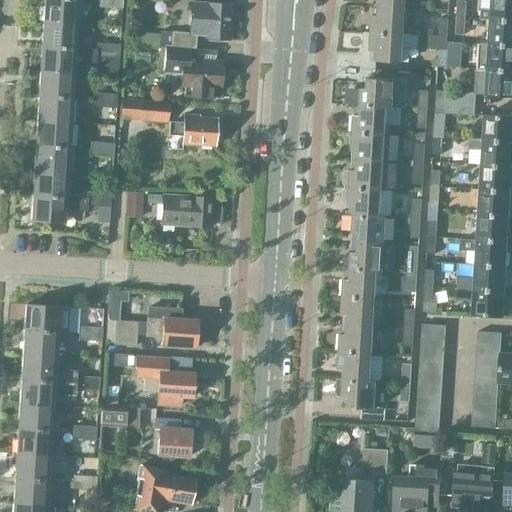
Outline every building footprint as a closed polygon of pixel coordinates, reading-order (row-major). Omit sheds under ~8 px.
[(44,0),(43,21),(77,24),(78,0),(44,0)] [(110,0),(110,7),(122,8),(122,0),(110,0)] [(481,10),(480,20),(491,20),(511,21),(511,0),(492,0),(491,11),(481,10)] [(457,2),(456,19),(464,20),(465,3),(457,2)] [(173,32),(172,47),(196,48),(197,33),(206,34),(206,37),(230,38),(232,6),(192,3),(190,33),(173,32)] [(372,15),(371,33),(403,35),(405,8),(379,6),(378,16),(372,15)] [(439,36),(439,37),(447,38),(449,19),(440,19),(439,36)] [(464,20),(456,19),(455,36),(463,36),(464,20)] [(511,21),(491,20),(489,45),(511,46),(511,21)] [(43,21),(42,46),(82,49),(83,36),(84,24),(77,24),(43,21)] [(166,46),(172,47),(173,32),(160,31),(159,46),(166,46)] [(371,33),(370,51),(376,51),(375,61),(401,63),(402,48),(417,49),(418,36),(403,35),(371,33)] [(418,36),(417,49),(439,50),(447,50),(447,42),(447,38),(439,37),(439,36),(433,36),(422,35),(418,35),(418,36)] [(454,43),(447,42),(447,50),(448,50),(462,51),(463,43),(454,43)] [(96,44),(96,50),(96,56),(107,57),(108,44),(96,44)] [(108,44),(107,57),(119,58),(119,45),(108,44)] [(479,44),(477,69),(511,71),(511,46),(489,45),(479,44)] [(42,46),(40,71),(74,73),(75,62),(95,64),(96,56),(96,50),(82,49),(42,46)] [(196,48),(172,47),(166,46),(164,73),(182,75),(181,86),(191,87),(191,97),(211,98),(211,89),(222,89),(224,62),(195,60),(196,48)] [(448,50),(447,50),(439,50),(438,67),(447,67),(448,50)] [(511,71),(477,69),(476,69),(474,94),(511,96),(511,71)] [(40,71),(39,96),(73,98),(74,73),(40,71)] [(393,80),(393,72),(375,71),(375,79),(385,80),(393,80)] [(419,75),(419,83),(429,83),(429,76),(419,75)] [(361,88),(360,106),(386,108),(392,108),(394,80),(393,80),(385,80),(368,79),(367,89),(361,88)] [(93,106),(104,107),(105,93),(93,93),(93,106)] [(105,93),(104,107),(115,108),(116,94),(105,93)] [(420,93),(419,111),(428,112),(429,93),(420,93)] [(437,94),(436,102),(475,105),(475,96),(437,94)] [(39,96),(37,120),(71,123),(73,98),(39,96)] [(168,102),(121,99),(119,119),(167,121),(168,102)] [(475,105),(436,102),(435,116),(474,119),(475,105)] [(354,115),(353,133),(385,135),(386,108),(360,106),(360,116),(354,115)] [(428,112),(419,111),(417,129),(426,130),(428,112)] [(183,145),(216,146),(217,118),(200,117),(201,115),(185,114),(184,124),(171,123),(170,135),(184,135),(183,145)] [(511,116),(485,115),(483,141),(511,142),(511,116)] [(37,120),(35,145),(69,147),(71,123),(37,120)] [(358,151),(357,161),(383,162),(385,135),(353,133),(352,151),(358,151)] [(442,140),(434,140),(433,157),(441,157),(442,140)] [(469,140),(468,150),(483,151),(482,166),(511,167),(511,142),(483,141),(469,140)] [(90,155),(101,156),(102,143),(90,142),(90,155)] [(102,143),(101,156),(112,157),(113,144),(102,143)] [(35,145),(34,170),(68,172),(69,147),(35,145)] [(416,147),(415,166),(424,166),(425,148),(416,147)] [(344,173),(343,183),(347,188),(381,190),(383,162),(357,161),(356,170),(350,170),(350,171),(347,171),(344,173)] [(424,166),(415,166),(414,184),(423,185),(424,166)] [(511,167),(482,166),(480,190),(511,192),(511,174),(511,167)] [(34,170),(32,195),(66,197),(68,172),(34,170)] [(432,173),(431,189),(439,190),(440,173),(432,173)] [(343,193),(342,201),(345,204),(348,204),(348,205),(354,206),(354,215),(380,217),(380,216),(381,190),(347,188),(343,191),(343,193)] [(439,190),(431,189),(430,206),(438,206),(439,190)] [(480,190),(479,215),(509,217),(511,192),(480,190)] [(87,192),(87,198),(86,205),(98,206),(99,193),(87,192)] [(110,193),(99,193),(98,206),(109,206),(110,193)] [(127,193),(125,219),(141,220),(142,194),(127,193)] [(66,197),(32,195),(30,220),(65,222),(65,211),(86,212),(86,205),(87,198),(66,197)] [(148,195),(148,205),(161,205),(160,223),(160,225),(210,228),(210,225),(211,198),(157,196),(148,195)] [(413,202),(412,220),(421,221),(422,202),(413,202)] [(359,233),(358,244),(384,246),(386,217),(380,216),(380,217),(354,215),(353,233),(359,233)] [(479,215),(477,240),(508,242),(509,217),(479,215)] [(421,221),(412,220),(411,238),(420,238),(421,221)] [(429,221),(428,238),(436,238),(437,222),(429,221)] [(436,238),(428,238),(427,254),(435,255),(436,238)] [(476,253),(476,265),(506,267),(508,242),(477,240),(461,239),(460,252),(476,253)] [(345,258),(344,266),(347,269),(350,269),(350,270),(376,272),(382,272),(384,246),(358,244),(357,253),(351,252),(349,252),(345,256),(345,258)] [(410,256),(408,274),(418,275),(419,256),(410,256)] [(457,278),(456,289),(505,292),(506,267),(476,265),(475,279),(457,278)] [(344,279),(343,297),(375,299),(376,272),(350,270),(350,280),(344,279)] [(426,271),(424,288),(433,288),(434,272),(426,271)] [(418,275),(408,274),(407,293),(416,293),(418,275)] [(110,288),(109,300),(121,301),(128,301),(128,289),(125,289),(110,288)] [(423,304),(423,314),(435,315),(435,305),(432,304),(433,288),(424,288),(423,304)] [(505,292),(456,289),(456,301),(473,303),(473,315),(503,317),(505,292)] [(348,315),(347,325),(373,326),(375,299),(343,297),(342,315),(348,315)] [(24,328),(58,331),(68,331),(69,306),(25,303),(24,328)] [(138,322),(137,335),(147,335),(163,336),(162,346),(196,348),(196,345),(199,345),(202,342),(202,332),(200,330),(197,329),(198,320),(183,319),(184,311),(149,309),(148,323),(138,322)] [(406,310),(405,329),(414,330),(415,311),(406,310)] [(108,320),(106,343),(115,343),(114,345),(136,346),(137,335),(138,322),(116,321),(108,320)] [(422,324),(421,336),(445,338),(446,326),(422,324)] [(79,339),(90,340),(91,326),(79,325),(79,339)] [(340,334),(339,352),(371,354),(373,326),(347,325),(346,334),(340,334)] [(91,326),(90,340),(101,340),(102,327),(91,326)] [(24,328),(22,353),(56,355),(58,331),(24,328)] [(414,330),(405,329),(403,347),(413,348),(414,330)] [(477,332),(477,344),(501,345),(501,333),(477,332)] [(421,336),(420,348),(444,350),(445,338),(421,336)] [(477,344),(476,355),(500,357),(500,352),(501,345),(477,344)] [(420,348),(419,360),(443,361),(444,350),(420,348)] [(344,370),(344,379),(370,381),(370,380),(371,354),(339,352),(338,369),(344,370)] [(499,369),(498,381),(498,383),(511,383),(511,353),(500,352),(500,357),(499,369)] [(22,353),(21,378),(76,382),(76,375),(76,370),(55,368),(56,355),(22,353)] [(476,355),(475,367),(499,369),(500,357),(476,355)] [(169,360),(136,358),(134,379),(144,379),(143,389),(158,390),(158,394),(157,408),(181,409),(182,400),(192,401),(194,373),(168,371),(169,360)] [(419,360),(419,372),(443,373),(443,361),(419,360)] [(403,364),(401,383),(410,384),(412,365),(403,364)] [(475,367),(474,379),(498,381),(499,369),(475,367)] [(419,372),(418,384),(442,385),(443,373),(419,372)] [(21,378),(19,403),(53,405),(54,393),(75,395),(75,389),(87,389),(87,376),(76,375),(76,382),(21,378)] [(87,376),(87,389),(98,390),(99,377),(87,376)] [(337,385),(337,393),(339,396),(343,397),(349,397),(348,407),(361,408),(361,421),(376,422),(385,422),(386,410),(376,409),(374,409),(375,395),(376,381),(370,380),(370,381),(344,379),(337,379),(337,384),(337,385)] [(474,379),(474,391),(498,392),(498,383),(498,381),(474,379)] [(410,384),(401,383),(400,402),(409,403),(410,384)] [(418,384),(417,395),(441,397),(442,385),(418,384)] [(108,387),(106,405),(116,406),(117,387),(108,387)] [(474,391),(473,403),(497,404),(498,392),(474,391)] [(417,395),(417,407),(440,409),(441,397),(417,395)] [(19,403),(18,427),(51,430),(53,405),(19,403)] [(473,403),(472,415),(496,416),(497,404),(473,403)] [(102,405),(100,427),(125,428),(126,407),(116,406),(106,405),(102,405)] [(417,407),(416,419),(440,421),(440,409),(417,407)] [(496,416),(472,415),(471,427),(495,428),(496,416)] [(440,421),(416,419),(415,431),(439,433),(440,421)] [(158,455),(189,457),(191,430),(180,429),(180,421),(156,420),(156,428),(160,428),(158,455)] [(72,439),(83,439),(84,425),(73,425),(72,439)] [(84,425),(83,439),(95,440),(96,426),(84,425)] [(16,452),(50,454),(58,455),(59,430),(51,430),(18,427),(16,452)] [(431,436),(430,449),(438,449),(439,437),(431,436)] [(101,437),(101,448),(114,449),(114,438),(101,437)] [(485,444),(483,464),(495,465),(497,445),(485,444)] [(329,511),(343,511),(372,511),(374,474),(386,474),(388,450),(363,449),(362,480),(340,479),(339,496),(330,495),(329,511)] [(16,452),(14,477),(48,479),(50,454),(16,452)] [(396,477),(394,511),(426,511),(427,505),(439,505),(440,480),(441,464),(424,463),(423,467),(410,467),(409,478),(396,477)] [(140,465),(132,510),(140,511),(159,511),(162,500),(190,505),(195,479),(166,474),(167,470),(140,465)] [(453,473),(451,506),(479,509),(481,490),(492,491),(494,468),(474,466),(458,465),(457,473),(453,473)] [(511,472),(505,472),(503,508),(511,508),(511,472)] [(73,488),(85,489),(85,475),(74,474),(73,488)] [(85,475),(85,489),(96,490),(97,476),(85,475)] [(14,477),(13,502),(46,504),(48,479),(14,477)] [(13,502),(11,511),(53,511),(54,504),(46,504),(13,502)]
